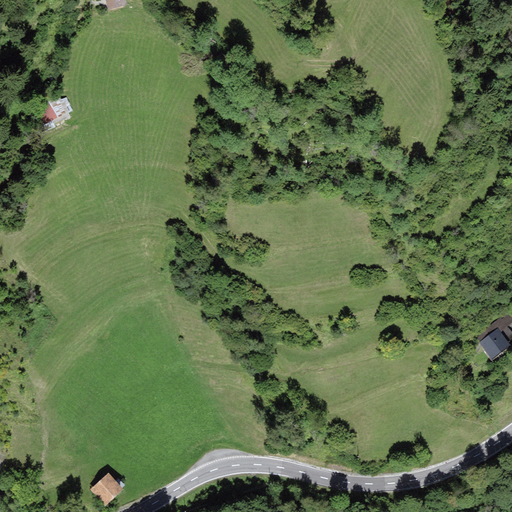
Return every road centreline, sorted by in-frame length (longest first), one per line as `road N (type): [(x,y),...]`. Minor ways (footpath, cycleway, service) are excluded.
road 1 (secondary): [(511,432),(472,458),(407,481),(349,483),(273,466),(225,466),(140,511)]
road 2 (track): [(21,0),(7,18),(3,54),(14,100),(0,172)]
